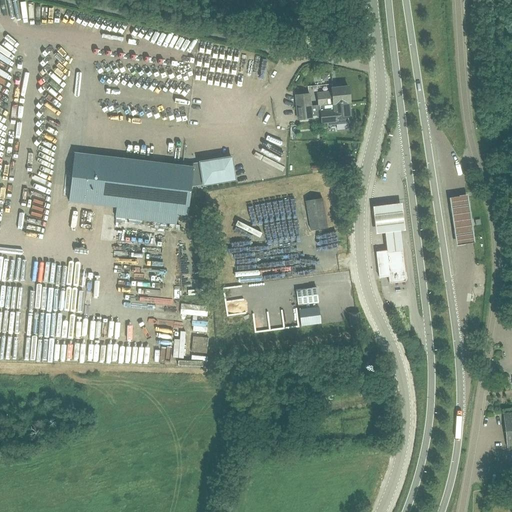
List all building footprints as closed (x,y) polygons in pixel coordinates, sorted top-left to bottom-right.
[(319,106),(320,106),(333,104),(349,103),(350,103),(348,87),(332,89),(332,92),(317,94),(319,106)] [(310,94),(296,96),(295,96),(298,120),(310,118),(313,118),(310,94)] [(348,123),(348,116),(350,116),(349,103),(333,104),(320,106),(322,123),(336,122),(336,125),(348,123)] [(188,216),(191,189),(237,181),(232,156),(176,165),(75,153),(69,202),(116,207),(115,217),(116,217),(115,222),(126,223),(127,219),(129,219),(129,224),(141,225),(142,220),(166,223),(176,224),(177,214),(188,216)] [(468,195),(449,198),(457,246),(476,243),(468,195)] [(306,201),(311,231),(327,228),(322,198),(306,201)] [(403,203),(373,206),(376,234),(385,232),(387,252),(404,250),(401,231),(407,230),(403,203)] [(238,218),(232,232),(252,241),(258,226),(238,218)] [(406,282),(406,280),(402,249),(376,253),(379,277),(389,276),(389,282),(389,284),(391,284),(391,283),(405,282),(406,282)] [(318,308),(299,311),(301,326),(320,323),(318,308)] [(359,312),(349,313),(351,327),(360,326),(359,312)] [(180,354),(182,327),(159,326),(158,336),(167,337),(166,354),(180,354)] [(364,394),(375,393),(375,386),(363,387),(364,394)]
